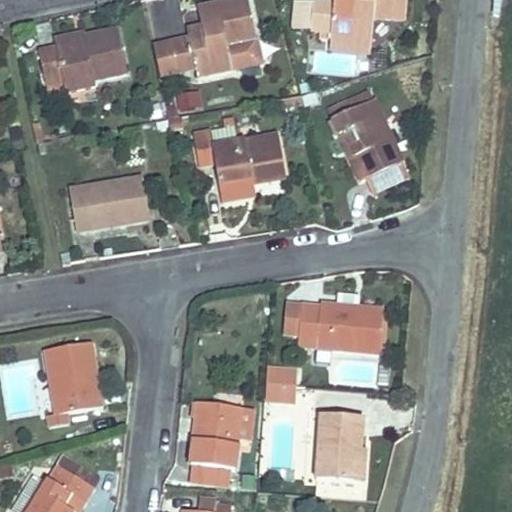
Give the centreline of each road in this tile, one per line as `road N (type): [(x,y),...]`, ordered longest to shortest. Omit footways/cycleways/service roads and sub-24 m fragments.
road 1 (residential): [(452,241),(157,279)]
road 2 (residential): [(414,511),(436,434),(452,241)]
road 3 (residential): [(452,241),(473,0)]
road 4 (residential): [(135,511),(160,343),(157,279)]
road 5 (residential): [(157,279),(0,305)]
